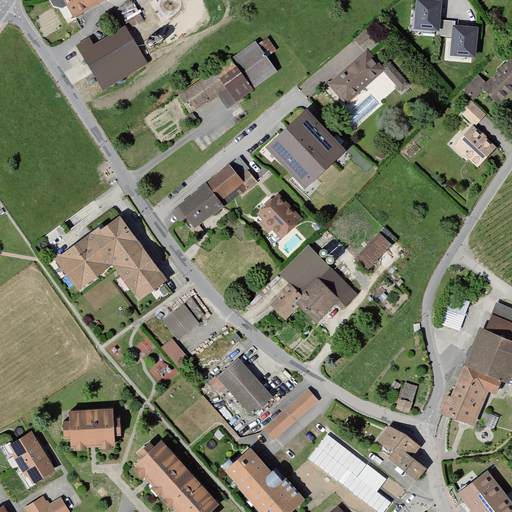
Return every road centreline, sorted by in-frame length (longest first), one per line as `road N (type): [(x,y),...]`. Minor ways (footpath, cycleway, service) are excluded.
road 1 (residential): [(150,218),(197,280),(308,377),(360,408),(422,427)]
road 2 (residential): [(422,427),(438,387),(426,322),(432,290),(511,163)]
road 3 (residential): [(150,218),(5,4)]
